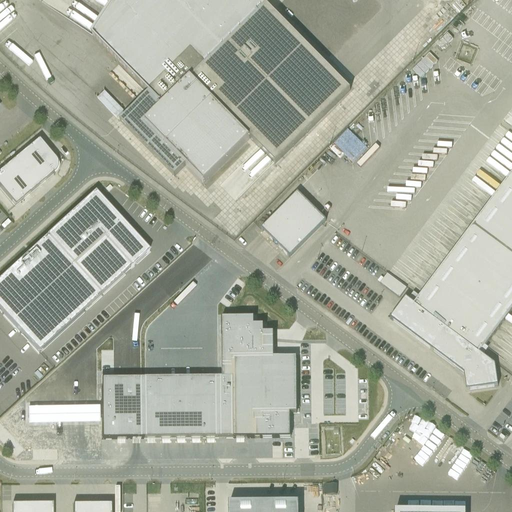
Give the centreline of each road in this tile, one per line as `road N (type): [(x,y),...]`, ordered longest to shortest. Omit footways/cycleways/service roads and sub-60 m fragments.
road 1 (unclassified): [(0,465),(21,472),(343,467),(409,388)]
road 2 (unclassified): [(409,388),(100,155)]
road 3 (unclassified): [(100,155),(0,249)]
road 4 (unclassified): [(100,155),(0,69)]
road 5 (unclassified): [(511,465),(409,388)]
